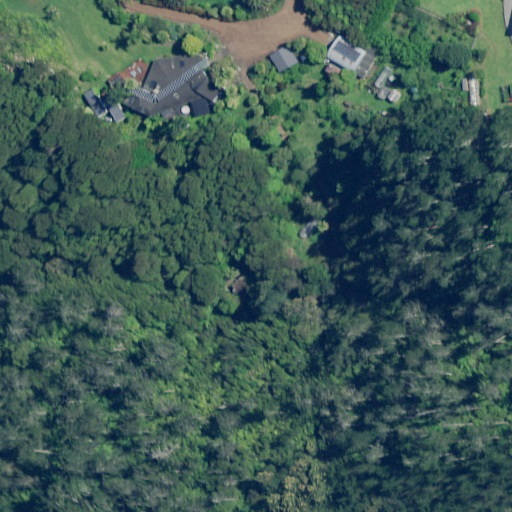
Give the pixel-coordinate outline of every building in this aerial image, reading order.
[(379,61),(344,38),(331,58),(366,81),(379,61)] [(290,43),(272,54),(283,73),(302,62),(290,43)] [(216,64),(210,57),(203,61),(199,59),(194,57),(190,56),(185,55),(180,55),(175,56),(170,57),(166,60),(162,62),(158,65),(155,69),(153,73),(151,77),(149,82),(155,91),(153,90),(151,90),(149,91),(147,91),(145,93),(143,94),(142,96),(141,98),(140,100),(140,102),(140,104),(140,106),(141,108),(142,110),(144,112),(145,113),(147,114),(149,115),(161,116),(196,103),(198,118),(214,116),(212,100),(216,103),(227,92),(208,70),(216,64)] [(397,104),(402,95),(393,91),(400,79),(392,75),(395,70),(387,66),(375,88),(383,92),(379,99),(386,103),(388,99),(397,104)] [(123,72),(111,81),(123,97),(135,88),(123,72)] [(119,124),(129,117),(111,90),(101,97),(95,88),(86,94),(102,118),(112,112),(119,124)] [(321,227),(312,218),(298,233),(307,242),(321,227)]
